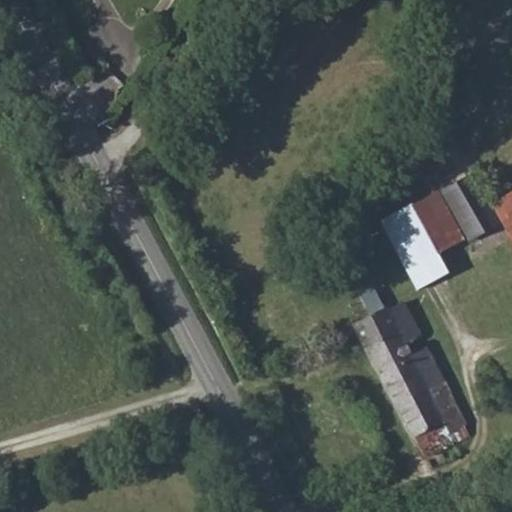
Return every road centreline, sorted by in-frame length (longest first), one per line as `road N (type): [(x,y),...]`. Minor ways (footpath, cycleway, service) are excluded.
road 1 (tertiary): [(10,0),(279,511)]
road 2 (unknown): [(217,383),(388,281),(501,442)]
